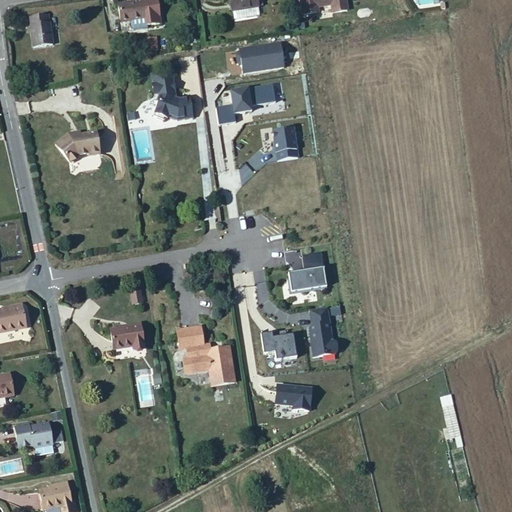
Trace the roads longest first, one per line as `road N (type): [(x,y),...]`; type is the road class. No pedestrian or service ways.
road 1 (track): [(156,511),(511,320)]
road 2 (residential): [(96,511),(42,277)]
road 3 (residential): [(253,239),(42,277)]
road 4 (residential): [(42,277),(0,68)]
